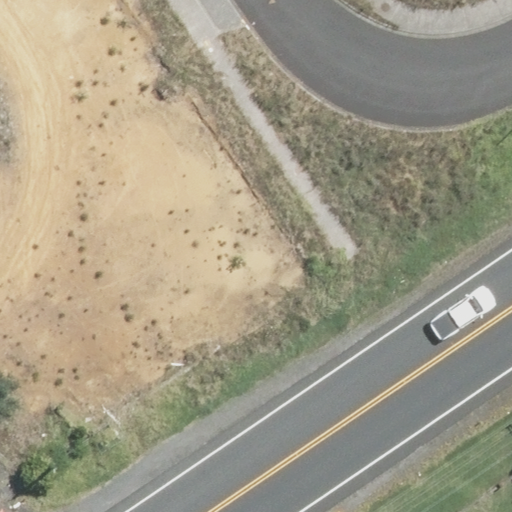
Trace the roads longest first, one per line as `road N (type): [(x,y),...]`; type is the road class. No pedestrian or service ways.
road 1 (secondary): [(511,308),(214,511)]
road 2 (residential): [(511,65),(434,81),(373,70),(281,0)]
